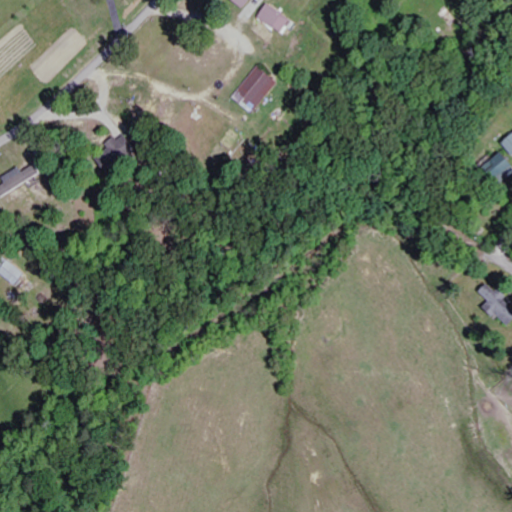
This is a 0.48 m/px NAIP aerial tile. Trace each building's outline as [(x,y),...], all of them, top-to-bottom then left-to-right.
[(239,0),(249,8),(255,0),(239,0)] [(300,20),(271,5),(263,20),(292,35),(300,20)] [(258,114),(284,83),(264,66),(238,97),(258,114)] [(105,157),(119,172),(143,149),(129,134),(105,157)] [(511,174),(511,156),(509,152),(495,162),(506,178),(511,174)] [(7,176),(10,183),(1,188),(5,196),(46,176),(41,165),(27,171),(25,168),(7,176)] [(494,301),(489,307),(511,327),(511,300),(501,291),(500,291),(492,284),(485,293),(494,301)]
